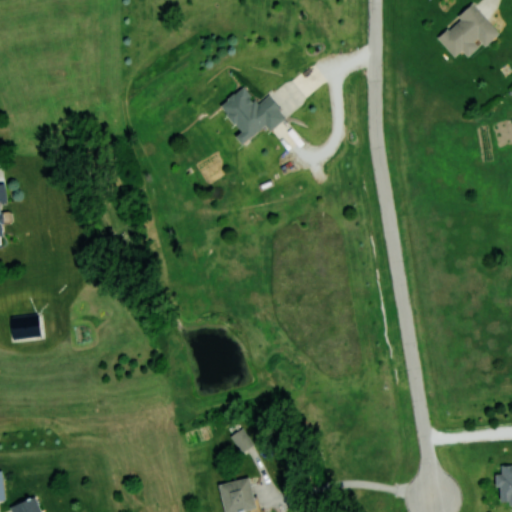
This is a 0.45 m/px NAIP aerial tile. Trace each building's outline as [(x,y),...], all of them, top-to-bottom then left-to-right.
[(463,56),(494,33),(472,3),(432,33),(449,57),(459,50),(463,56)] [(281,116),(268,95),(253,104),(243,87),(217,103),(235,132),(231,135),(237,144),(281,116)] [(240,452),(252,443),(240,426),(228,435),(240,452)] [(495,503),(511,502),(511,465),(498,466),(498,474),(494,474),(495,503)] [(221,511),(229,511),(252,506),(244,476),(214,484),(221,511)] [(37,511),(32,495),(8,503),(10,511),(37,511)]
